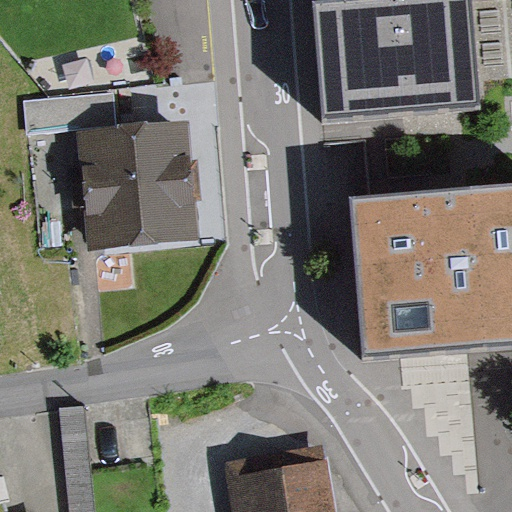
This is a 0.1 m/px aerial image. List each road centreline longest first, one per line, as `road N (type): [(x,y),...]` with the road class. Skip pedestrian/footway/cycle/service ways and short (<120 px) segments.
road 1 (residential): [(249,0),(283,140),(297,320)]
road 2 (residential): [(0,382),(233,342),(297,320)]
road 3 (residential): [(297,320),(414,511)]
